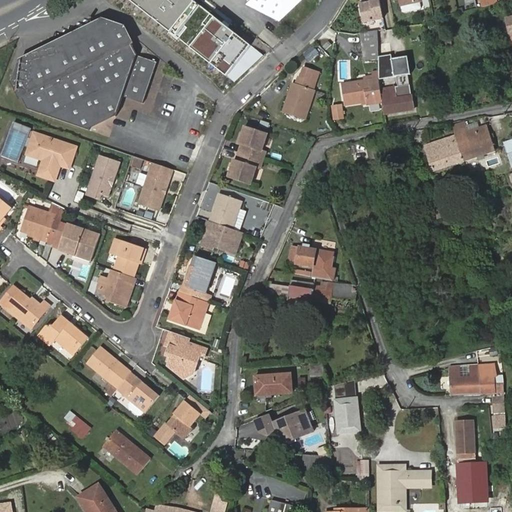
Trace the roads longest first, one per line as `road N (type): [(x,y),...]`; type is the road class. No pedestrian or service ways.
road 1 (residential): [(336,0),(231,101),(136,333),(116,330),(17,250)]
road 2 (residential): [(316,155),(234,338),(230,425),(192,471)]
road 3 (residential): [(316,155),(398,383),(423,401),(479,399)]
road 4 (residential): [(511,104),(358,137),(316,155)]
